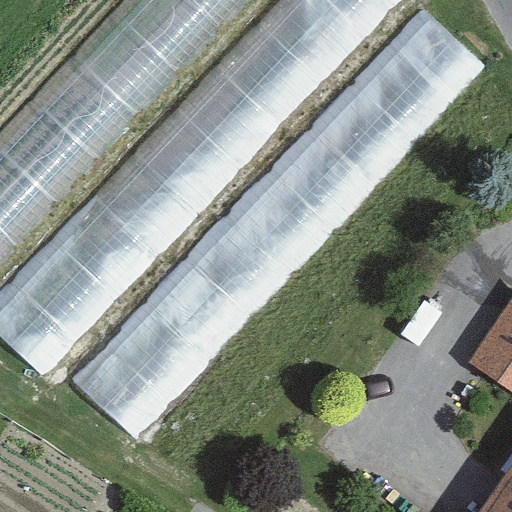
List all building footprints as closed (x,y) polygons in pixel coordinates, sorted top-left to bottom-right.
[(414,0),(287,0),(0,312),(0,332),(58,386),(414,0)] [(0,274),(251,0),(134,0),(0,146),(0,274)] [(491,76),(419,12),(83,385),(155,449),(491,76)] [(511,290),(463,361),(511,394),(511,290)] [(511,511),(511,450),(470,511),(511,511)]
